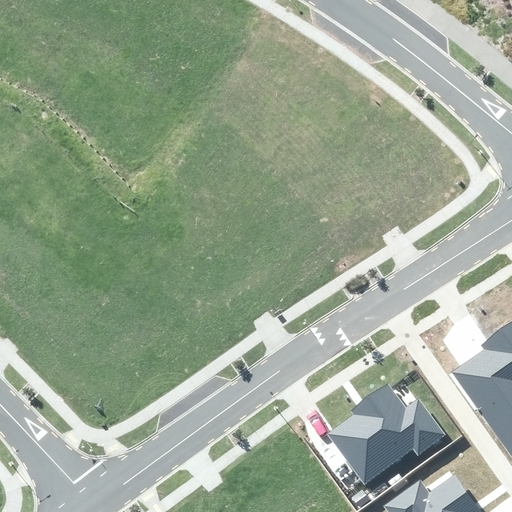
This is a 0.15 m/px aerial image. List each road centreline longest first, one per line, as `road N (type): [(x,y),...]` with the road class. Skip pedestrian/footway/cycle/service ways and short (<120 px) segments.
road 1 (residential): [(93,504),(511,220)]
road 2 (residential): [(511,132),(337,0)]
road 3 (residential): [(0,407),(93,504)]
